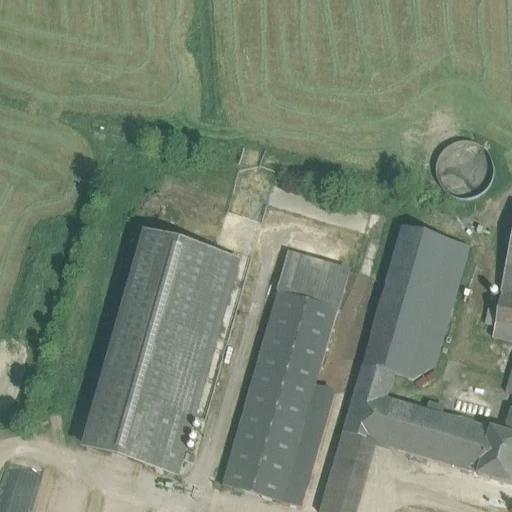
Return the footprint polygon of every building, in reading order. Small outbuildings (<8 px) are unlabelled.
[(463,202),(472,201),(481,197),(488,191),(492,182),(494,173),(492,164),(487,155),(480,149),(472,146),(462,145),(453,147),(445,153),(440,160),(437,169),(437,178),(440,187),(446,195),(454,200),(463,202)] [(403,230),(363,368),(393,377),(409,381),(449,243),(403,230)] [(237,266),(147,240),(87,449),(177,475),(237,266)] [(409,381),(420,384),(433,371),(469,249),(449,243),(409,381)] [(290,257),(279,296),(338,312),(349,274),(290,257)] [(511,269),(507,268),(501,295),(511,297),(511,269)] [(338,312),(279,296),(223,488),(282,505),(288,483),(315,389),(338,312)] [(511,396),(511,412),(506,435),(511,436),(511,299),(501,297),(492,340),(511,343),(511,374),(506,394),(511,396)] [(373,444),(374,445),(386,401),(393,377),(363,368),(343,435),(373,444)] [(334,394),(315,389),(288,483),(307,488),(334,394)] [(386,401),(374,445),(390,450),(403,406),(386,401)] [(479,429),(403,406),(390,450),(478,476),(491,432),(486,431),(488,425),(481,423),(479,429)] [(491,432),(478,476),(477,477),(511,487),(511,484),(511,436),(506,435),(491,431),(491,432)] [(354,511),(373,444),(343,435),(321,511),(354,511)] [(301,510),(307,488),(288,483),(282,505),(301,510)]
